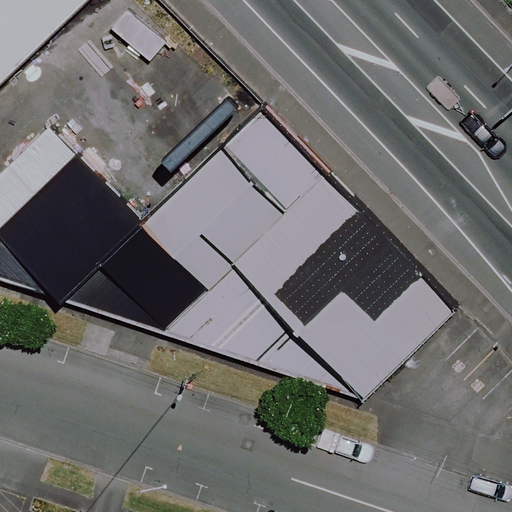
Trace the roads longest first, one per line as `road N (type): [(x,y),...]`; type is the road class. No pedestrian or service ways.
road 1 (residential): [(0,383),(393,511)]
road 2 (trunk): [(511,217),(323,0)]
